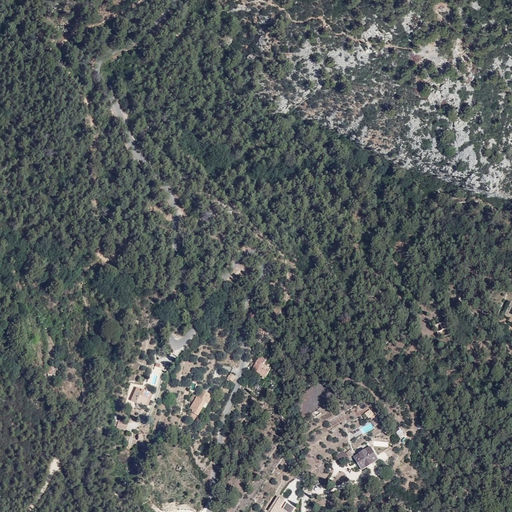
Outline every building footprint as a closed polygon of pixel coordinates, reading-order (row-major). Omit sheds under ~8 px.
[(252,370),(266,377),(271,368),(269,367),(270,365),(266,363),(266,365),(264,364),(266,360),(262,358),(262,357),(261,356),(252,370)] [(153,371),(161,374),(163,368),(160,367),(160,364),(156,363),(153,371)] [(42,385),(50,381),(46,373),(37,378),(42,385)] [(235,377),(231,374),(227,378),(228,379),(226,381),(229,383),(231,381),(232,382),(235,377)] [(150,393),(145,391),(137,387),(131,401),(144,406),(150,393)] [(207,404),(212,396),(203,390),(198,398),(197,397),(190,409),(193,411),(189,417),(195,420),(205,402),(207,404)] [(152,394),(150,393),(144,406),(147,407),(152,394)] [(118,427),(127,429),(128,423),(119,421),(118,427)] [(379,459),(371,447),(354,457),(362,470),(379,459)] [(341,463),(349,458),(346,453),(345,453),(344,451),(337,455),(339,458),(338,458),(341,463)] [(270,511),(287,511),(293,511),(296,508),(287,502),(283,509),(281,507),(285,501),(278,496),(269,511),(270,511)]
